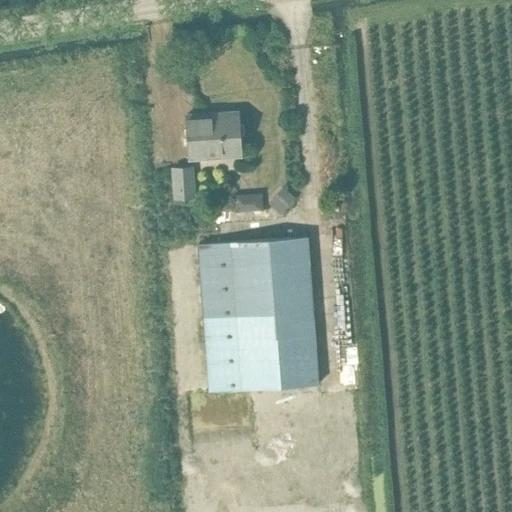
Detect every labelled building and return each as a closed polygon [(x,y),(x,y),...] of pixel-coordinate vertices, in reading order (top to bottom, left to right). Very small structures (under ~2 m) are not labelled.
[(240,155),(237,112),(187,115),(190,158),(240,155)] [(193,165),(171,167),(173,199),(195,197),(193,165)] [(296,198),(283,186),(268,203),(281,215),(296,198)] [(261,193),(233,194),(234,211),(262,211),(261,193)] [(307,235),(197,244),(208,391),(318,383),(307,235)]
